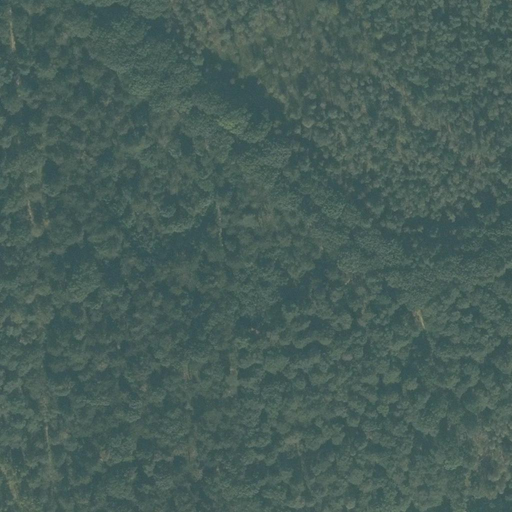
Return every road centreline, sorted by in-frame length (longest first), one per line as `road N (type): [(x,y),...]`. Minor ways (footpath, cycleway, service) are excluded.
road 1 (track): [(61,511),(32,243)]
road 2 (track): [(32,243),(11,0)]
